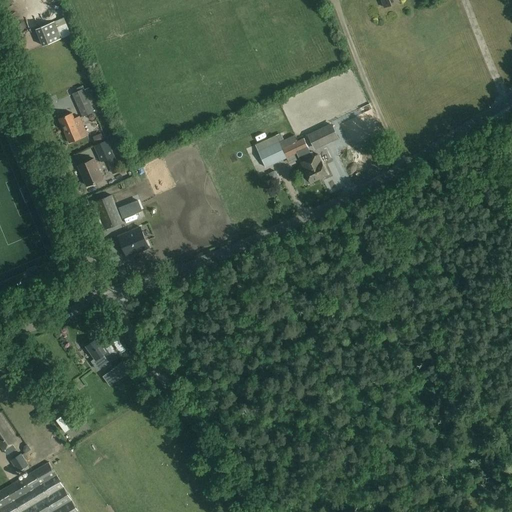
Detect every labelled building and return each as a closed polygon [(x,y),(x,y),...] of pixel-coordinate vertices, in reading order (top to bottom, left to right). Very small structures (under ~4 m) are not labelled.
[(43,46),(61,39),(54,21),(36,29),(43,46)] [(94,112),(84,86),(78,88),(79,91),(73,94),(82,116),(94,112)] [(72,113),(59,118),(69,142),(87,135),(79,116),(74,118),(72,113)] [(331,125),(309,135),(315,148),(337,137),(331,125)] [(280,142),(279,143),(286,158),(297,153),(308,148),(308,147),(304,138),(301,139),(298,133),(284,140),(280,142)] [(276,136),(255,145),(258,151),(266,167),(286,158),(279,143),(276,136)] [(109,164),(116,161),(114,155),(107,140),(94,146),(101,161),(106,159),(109,164)] [(308,148),(297,153),(301,162),(307,174),(302,176),(306,185),(311,182),(328,174),(318,154),(312,157),(308,148)] [(102,179),(94,159),(78,165),(87,185),(102,179)] [(237,175),(247,170),(245,164),(234,168),(237,175)] [(125,178),(118,180),(120,186),(126,185),(125,178)] [(111,195),(93,202),(104,229),(122,222),(111,195)] [(123,218),(142,210),(138,200),(119,208),(123,218)] [(140,227),(119,236),(127,256),(149,247),(140,227)] [(108,361),(118,354),(111,345),(105,349),(102,344),(101,345),(96,339),(87,346),(96,359),(103,354),(108,361)] [(110,385),(130,371),(123,362),(103,376),(110,385)] [(47,389),(41,394),(46,401),(52,396),(47,389)] [(48,409),(53,415),(62,408),(57,401),(48,409)] [(71,427),(79,421),(70,410),(61,417),(62,419),(64,418),(71,427)] [(12,444),(16,441),(0,416),(0,445),(3,450),(4,449),(7,454),(15,448),(12,444)] [(17,471),(28,464),(20,454),(10,460),(17,471)] [(79,511),(49,461),(0,490),(0,511),(79,511)]
